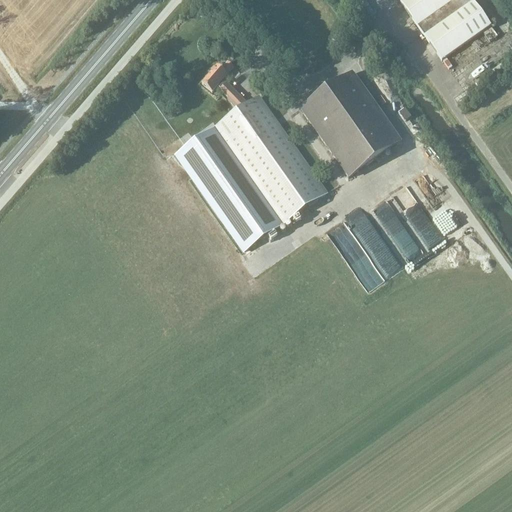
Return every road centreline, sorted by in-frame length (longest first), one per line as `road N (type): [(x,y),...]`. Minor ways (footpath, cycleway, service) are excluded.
road 1 (unclassified): [(0,204),(177,0)]
road 2 (primary): [(0,175),(151,0)]
road 3 (unknown): [(394,18),(511,192)]
road 4 (unknown): [(394,18),(364,30),(344,67),(287,102)]
